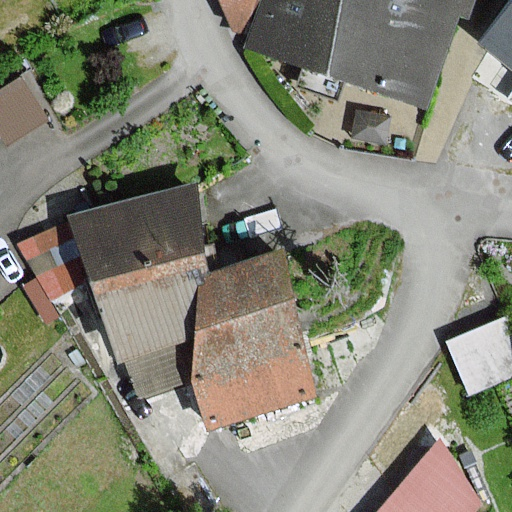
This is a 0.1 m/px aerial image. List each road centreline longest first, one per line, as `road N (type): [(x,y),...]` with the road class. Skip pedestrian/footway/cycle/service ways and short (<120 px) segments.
road 1 (residential): [(190,0),(212,62),(259,119),(346,185),(448,210),(511,214)]
road 2 (track): [(448,210),(388,368),(303,511)]
